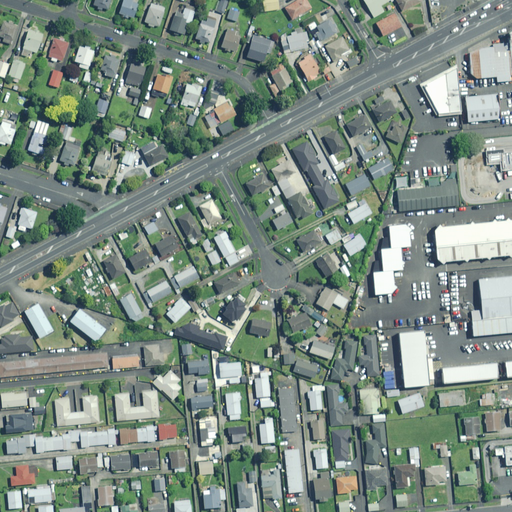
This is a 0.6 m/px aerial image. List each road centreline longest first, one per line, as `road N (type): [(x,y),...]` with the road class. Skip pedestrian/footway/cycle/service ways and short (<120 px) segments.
road 1 (residential): [(68,21),(239,79),(273,129)]
road 2 (unknown): [(152,373),(0,388)]
road 3 (primary): [(511,7),(385,70)]
road 4 (residential): [(216,160),(277,274)]
road 5 (primary): [(216,160),(104,220)]
road 6 (primary): [(385,70),(273,129)]
